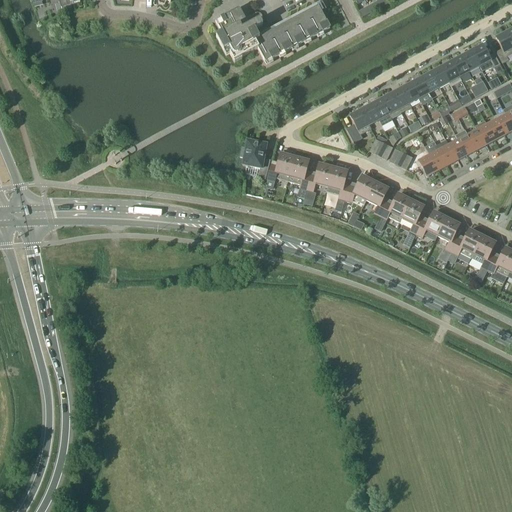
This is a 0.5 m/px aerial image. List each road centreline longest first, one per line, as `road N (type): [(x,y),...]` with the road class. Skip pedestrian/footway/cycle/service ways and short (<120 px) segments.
road 1 (secondary): [(511,343),(392,284),(250,235),(144,215),(25,215)]
road 2 (motorway): [(41,511),(63,452),(65,399),(25,215)]
road 3 (motorway): [(0,223),(48,411),(39,472),(19,511)]
road 4 (residential): [(511,9),(289,129)]
road 5 (residential): [(440,201),(354,160),(294,145),(289,129)]
